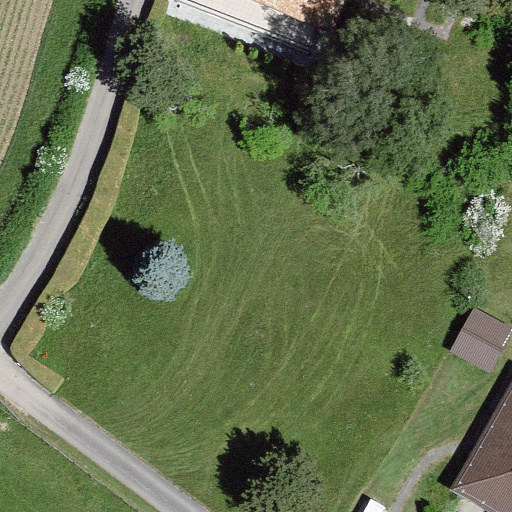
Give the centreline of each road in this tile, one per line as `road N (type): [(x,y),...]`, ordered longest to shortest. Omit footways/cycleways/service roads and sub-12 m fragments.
road 1 (residential): [(136,0),(59,216),(0,311)]
road 2 (unknown): [(0,385),(94,433),(199,511)]
